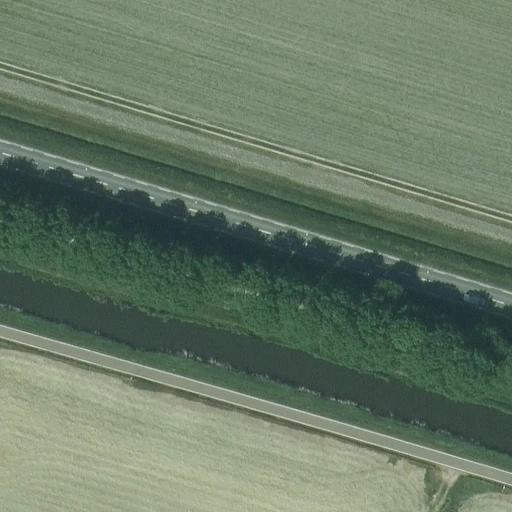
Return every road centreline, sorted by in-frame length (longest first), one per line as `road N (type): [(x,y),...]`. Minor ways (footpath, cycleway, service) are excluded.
road 1 (tertiary): [(511,306),(0,152)]
road 2 (unclassified): [(0,331),(511,480)]
